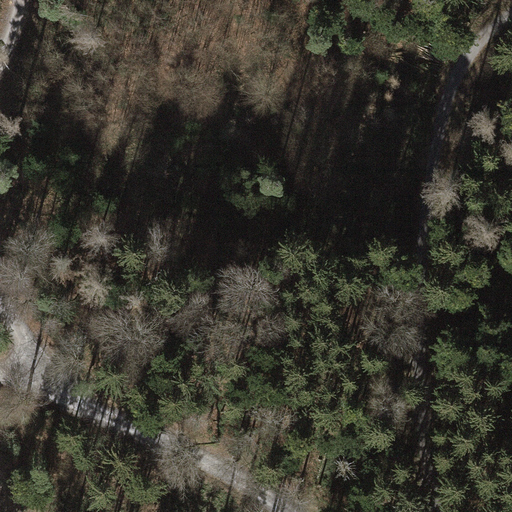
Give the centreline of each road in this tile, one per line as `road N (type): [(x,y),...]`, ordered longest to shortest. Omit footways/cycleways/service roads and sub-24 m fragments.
road 1 (track): [(511,18),(463,62),(434,161),(419,374),(430,511)]
road 2 (track): [(0,374),(188,449),(294,511)]
